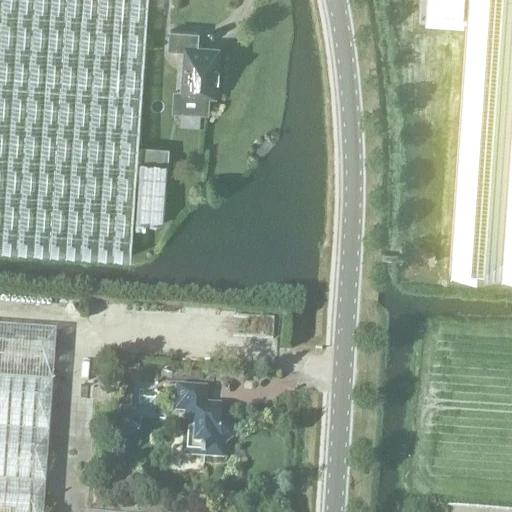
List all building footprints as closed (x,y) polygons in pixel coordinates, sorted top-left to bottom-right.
[(0,0),(0,251),(130,260),(147,0),(0,0)] [(435,0),(435,21),(462,23),(463,0),(435,0)] [(511,0),(467,0),(449,272),(511,276),(511,0)] [(169,30),(168,48),(184,49),(180,92),(175,91),(174,112),(210,115),(211,95),(214,95),(216,77),(217,78),(218,66),(216,65),(218,48),(196,46),(197,32),(169,30)] [(458,70),(458,69),(457,63),(455,58),(450,50),(446,47),(442,44),(436,42),(432,41),(425,42),(420,43),(415,46),(411,49),(407,53),(404,58),(403,63),(402,69),(403,75),(404,80),(406,84),(410,89),(414,92),(418,95),(425,97),(428,97),(435,97),(439,95),(446,92),(449,89),(453,85),(455,81),(457,75),(458,70)] [(136,222),(135,229),(145,230),(146,222),(162,224),(166,163),(140,162),(136,222)] [(434,253),(424,253),(424,263),(434,263),(434,253)] [(37,511),(50,332),(0,328),(0,511),(37,511)] [(231,441),(232,430),(225,423),(219,422),(220,408),(205,407),(206,391),(177,389),(175,411),(185,411),(184,436),(186,436),(185,455),(205,457),(204,459),(215,460),(218,459),(220,458),(222,456),(222,454),(223,448),(231,441)]
